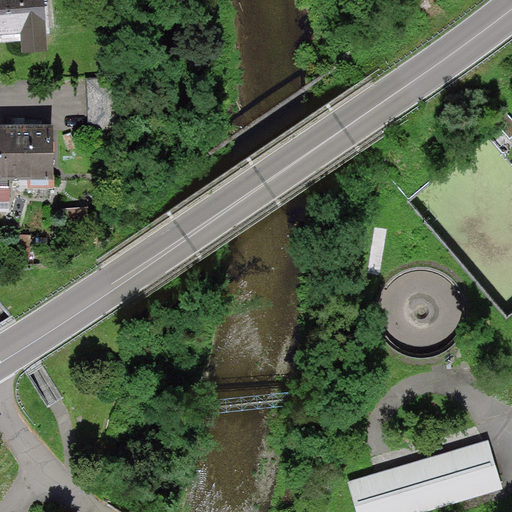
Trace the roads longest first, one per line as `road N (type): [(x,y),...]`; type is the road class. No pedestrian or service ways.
road 1 (primary): [(511,5),(0,356)]
road 2 (unclassified): [(0,412),(98,511)]
